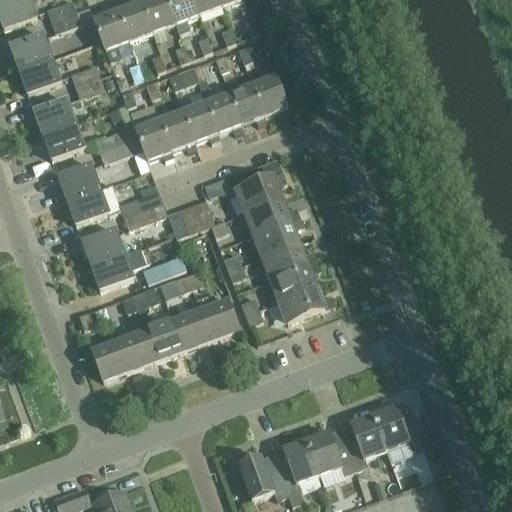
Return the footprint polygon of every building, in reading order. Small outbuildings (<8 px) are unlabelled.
[(29,0),(0,10),(0,24),(5,37),(38,25),(29,0)] [(0,0),(0,10),(29,0),(0,0)] [(156,0),(157,2),(142,7),(154,39),(176,31),(177,30),(165,0),(156,0)] [(191,37),(187,27),(200,22),(192,0),(165,0),(177,30),(176,31),(179,41),(191,37)] [(192,0),(200,22),(223,13),(218,0),(192,0)] [(218,0),(223,13),(246,5),(244,0),(218,0)] [(133,11),(119,16),(131,48),(154,39),(142,7),(140,2),(131,5),(133,11)] [(47,17),(52,29),(77,19),(73,7),(47,17)] [(131,48),(119,16),(117,10),(107,14),(110,20),(95,26),(111,68),(134,60),(130,48),(131,48)] [(77,19),(52,29),(56,41),(82,31),(77,19)] [(245,29),(251,43),(259,40),(254,26),(245,29)] [(221,37),(227,52),(236,48),(230,34),(221,37)] [(11,53),(20,78),(53,65),(44,41),(11,53)] [(198,46),(204,60),(212,57),(207,42),(198,46)] [(184,52),(175,55),(180,69),(189,66),(184,52)] [(246,52),(238,55),(244,70),(252,67),(246,52)] [(153,63),(158,77),(165,75),(161,60),(153,63)] [(224,61),(215,64),(221,79),(229,76),(224,61)] [(53,65),(20,78),(29,102),(62,90),(53,65)] [(128,73),(134,87),(143,84),(137,69),(128,73)] [(201,70),(193,73),(198,87),(206,84),(201,70)] [(71,82),(76,94),(101,85),(97,73),(71,82)] [(198,87),(193,73),(169,82),(175,97),(198,87)] [(275,83),(253,92),(264,123),(278,118),(281,124),(290,121),(275,83)] [(101,85),(76,94),(80,106),(106,97),(101,85)] [(154,88),(146,91),(151,105),(160,102),(154,88)] [(253,92),(230,100),(241,132),(255,127),(258,133),(267,130),(264,123),(253,92)] [(131,97),(122,100),(127,114),(136,111),(131,97)] [(230,100),(207,109),(219,140),(233,135),(235,141),(244,138),(241,132),(230,100)] [(35,119),(44,143),(77,131),(68,106),(35,119)] [(157,106),(135,112),(138,123),(160,116),(157,106)] [(207,109),(183,118),(195,149),(209,144),(212,150),(221,147),(219,140),(207,109)] [(183,118),(160,126),(172,158),(185,153),(188,159),(197,156),(195,149),(183,118)] [(172,158),(160,126),(148,131),(145,123),(133,127),(136,134),(140,145),(144,156),(148,167),(163,161),(165,167),(174,164),(172,158)] [(77,131),(44,143),(53,167),(86,155),(77,131)] [(121,138),(96,147),(100,160),(140,145),(136,134),(121,139),(121,138)] [(140,145),(100,160),(105,172),(130,162),(129,161),(144,156),(140,145)] [(276,165),(266,169),(270,180),(280,176),(276,165)] [(59,184),(68,208),(101,196),(101,195),(92,172),(59,184)] [(227,179),(205,189),(211,201),(232,192),(227,179)] [(237,197),(245,220),(282,205),(277,193),(287,189),(283,179),(237,197)] [(122,218),(124,225),(166,210),(162,197),(121,213),(113,191),(101,195),(101,196),(68,208),(77,233),(110,221),(110,222),(122,218)] [(245,220),(254,242),(301,223),(297,214),(287,218),(282,205),(245,220)] [(207,208),(194,213),(202,237),(212,233),(216,232),(207,208)] [(129,237),(169,222),(171,221),(166,210),(124,225),(129,237)] [(194,213),(181,217),(190,241),(202,237),(194,213)] [(169,222),(178,246),(190,241),(181,217),(171,221),(169,222)] [(254,242),(263,264),(300,249),(295,237),(304,233),(301,223),(254,242)] [(225,228),(216,232),(212,233),(216,244),(230,239),(225,228)] [(83,249),(92,274),(125,262),(125,260),(116,237),(83,249)] [(263,264),(271,286),(318,267),(314,258),(305,262),(300,249),(263,264)] [(125,262),(92,274),(101,298),(134,285),(131,277),(147,271),(140,254),(125,260),(125,262)] [(181,260),(169,268),(144,277),(149,290),(187,276),(181,260)] [(224,265),(229,277),(242,271),(238,260),(224,265)] [(271,286),(280,308),(317,293),(312,280),(321,276),(318,267),(271,286)] [(242,271),(229,277),(233,288),(247,283),(242,271)] [(198,277),(188,281),(193,295),(203,291),(198,277)] [(193,295),(188,281),(176,286),(181,299),(193,295)] [(160,308),(155,293),(134,301),(139,315),(138,315),(143,330),(150,328),(145,314),(160,308)] [(317,293),(280,308),(289,331),(335,313),(331,302),(322,306),(317,293)] [(127,319),(138,315),(139,315),(134,301),(122,306),(127,319)] [(208,337),(212,348),(241,337),(230,307),(212,314),(207,302),(197,306),(201,318),(208,337)] [(242,310),(246,321),(260,316),(255,304),(242,310)] [(260,316),(246,321),(250,332),(264,327),(260,316)] [(79,322),(84,336),(96,332),(91,318),(79,322)] [(201,318),(174,328),(185,358),(212,348),(208,337),(201,318)] [(174,328),(147,338),(158,368),(185,358),(174,328)] [(147,338),(119,348),(131,378),(158,368),(147,338)] [(131,378),(119,348),(92,358),(104,388),(131,378)] [(398,413),(374,422),(387,458),(392,469),(414,461),(412,457),(424,453),(424,452),(413,421),(402,425),(398,413)] [(422,417),(413,421),(424,452),(434,449),(422,417)] [(356,442),(344,446),(356,478),(367,473),(365,466),(387,458),(374,422),(351,430),(356,442)] [(329,438),(306,447),(320,483),(342,475),(345,482),(356,478),(344,446),(333,450),(329,438)] [(278,470),(290,502),(294,511),(304,508),(298,491),(320,483),(306,447),(284,455),(288,466),(278,470)] [(276,507),(290,502),(278,470),(265,475),(261,464),(239,472),(252,508),(274,500),(276,507)] [(382,499),(432,486),(428,472),(378,486),(382,499)] [(55,508),(57,511),(88,511),(90,511),(84,497),(55,508)] [(94,511),(127,511),(122,498),(93,509),(94,511)]
